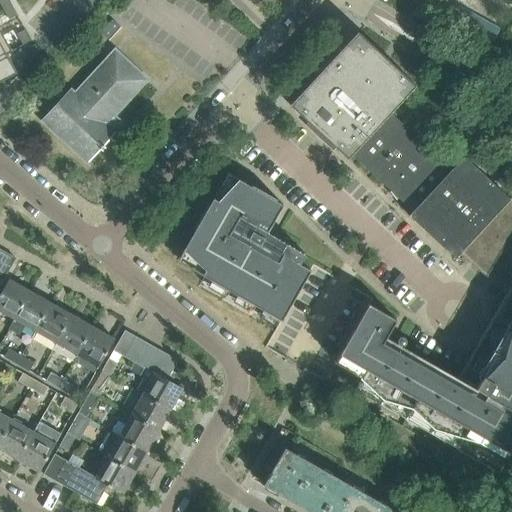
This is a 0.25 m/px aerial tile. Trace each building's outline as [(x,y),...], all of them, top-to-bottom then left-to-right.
[(7,0),(0,0),(0,3),(3,9),(10,5),(7,0)] [(414,0),(434,12),(440,0),(414,0)] [(10,5),(3,9),(9,20),(16,16),(10,5)] [(100,33),(109,41),(121,28),(112,20),(100,33)] [(24,30),(17,34),(23,45),(30,41),(24,30)] [(321,72),(290,105),(348,159),(352,155),(391,113),(416,86),(388,60),(382,55),(358,32),(321,72)] [(6,55),(12,52),(2,33),(0,34),(0,57),(6,54),(6,55)] [(34,45),(26,54),(32,59),(40,51),(34,45)] [(106,148),(104,146),(116,133),(106,124),(146,80),(115,51),(75,95),(71,92),(44,121),(89,163),(101,150),(103,152),(103,151),(102,149),(104,147),(105,149),(106,148)] [(0,82),(15,74),(16,73),(15,72),(16,72),(6,55),(6,54),(0,57),(0,82)] [(391,113),(352,155),(382,184),(413,212),(409,216),(455,259),(460,254),(511,199),(464,156),(452,170),(391,113)] [(213,199),(184,250),(205,271),(202,275),(280,320),(282,321),(310,271),(309,270),(298,264),(304,253),(294,247),(267,232),(283,205),(238,180),(218,201),(213,199)] [(339,354),(334,363),(335,364),(360,378),(354,389),(455,448),(498,473),(511,449),(511,197),(511,199),(460,254),(506,295),(489,324),(482,336),(458,378),(470,385),(467,391),(383,343),(396,320),(369,305),(368,304),(339,354)] [(0,276),(4,279),(15,259),(0,250),(0,276)] [(30,292),(9,280),(0,295),(0,310),(15,319),(30,292)] [(51,304),(30,292),(15,319),(36,331),(51,304)] [(36,331),(57,342),(72,316),(51,304),(36,331)] [(57,342),(78,354),(93,327),(72,316),(57,342)] [(93,327),(78,354),(99,366),(114,340),(93,327)] [(136,337),(125,331),(113,351),(124,357),(136,337)] [(124,357),(135,363),(146,343),(136,337),(124,357)] [(156,349),(146,343),(135,363),(145,369),(156,349)] [(178,361),(156,349),(145,369),(156,373),(167,380),(178,361)] [(17,366),(22,357),(8,350),(4,358),(17,366)] [(22,357),(17,366),(29,372),(34,364),(22,357)] [(109,359),(102,371),(110,376),(117,364),(109,359)] [(110,376),(102,371),(95,384),(103,389),(110,376)] [(59,389),(64,381),(50,373),(46,382),(59,389)] [(156,373),(143,395),(170,410),(183,389),(167,380),(156,373)] [(30,389),(35,381),(22,374),(18,382),(30,389)] [(35,381),(30,389),(43,396),(47,388),(35,381)] [(59,389),(71,396),(76,387),(64,381),(59,389)] [(83,405),(91,409),(98,397),(90,392),(83,405)] [(143,395),(132,416),(158,431),(170,410),(143,395)] [(77,405),(65,398),(60,406),(73,413),(77,405)] [(112,432),(120,437),(147,452),(158,431),(132,416),(123,411),(112,432)] [(0,441),(12,421),(0,414),(0,441)] [(0,441),(0,450),(18,460),(33,433),(12,421),(0,441)] [(73,422),(66,434),(74,439),(81,426),(73,422)] [(120,437),(112,432),(111,432),(99,452),(108,458),(135,473),(147,452),(120,437)] [(33,433),(18,460),(39,472),(54,445),(33,433)] [(74,439),(66,434),(59,447),(67,451),(74,439)] [(264,486),(310,511),(322,511),(341,481),(285,449),(264,486)] [(65,461),(54,454),(43,474),(54,481),(65,461)] [(135,473),(108,458),(96,478),(86,472),(74,492),(96,505),(107,485),(122,494),(135,473)] [(75,466),(65,461),(54,481),(64,486),(75,466)] [(86,472),(75,466),(64,486),(74,492),(86,472)] [(323,511),(396,511),(341,481),(323,511)]
